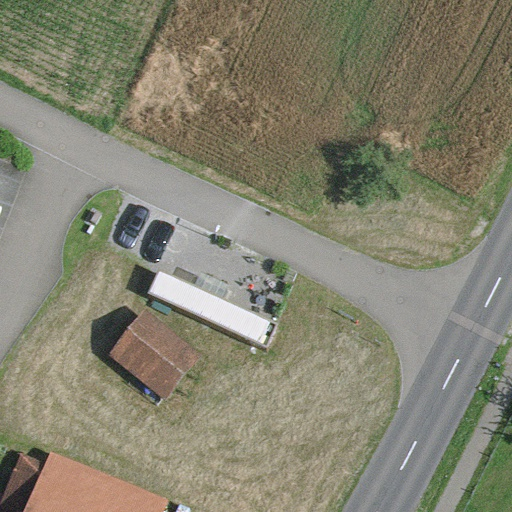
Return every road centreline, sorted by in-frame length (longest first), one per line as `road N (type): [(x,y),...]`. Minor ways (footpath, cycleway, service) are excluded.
road 1 (residential): [(0,107),(470,336)]
road 2 (tertiary): [(379,511),(470,336)]
